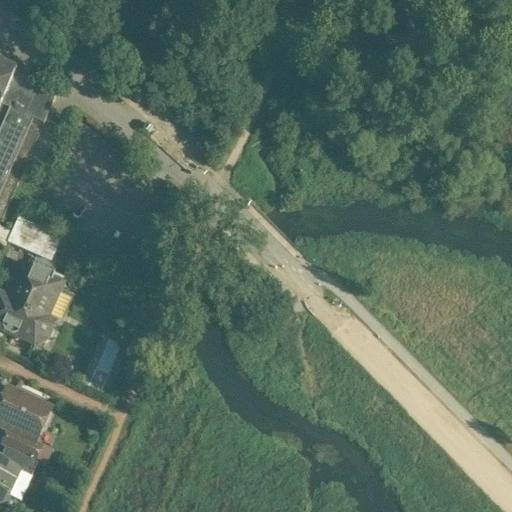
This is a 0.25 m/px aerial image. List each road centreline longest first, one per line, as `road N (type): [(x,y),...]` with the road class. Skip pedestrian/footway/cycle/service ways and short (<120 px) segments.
road 1 (tertiary): [(511,496),(215,199),(0,13)]
road 2 (residential): [(0,369),(121,419)]
